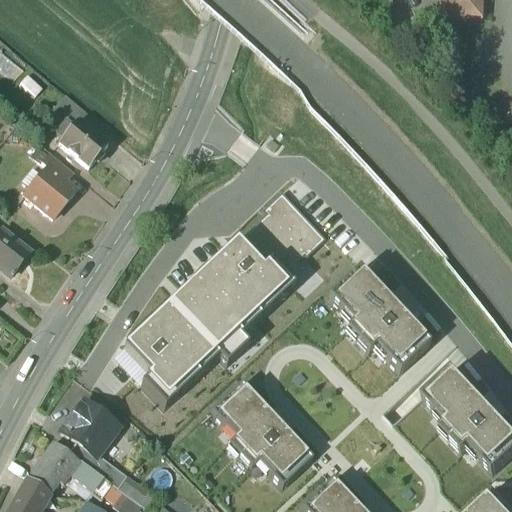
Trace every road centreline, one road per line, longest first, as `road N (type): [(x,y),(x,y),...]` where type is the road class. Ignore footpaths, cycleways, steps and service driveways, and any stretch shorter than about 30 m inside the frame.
road 1 (secondary): [(227,0),(441,212),(511,302)]
road 2 (secondary): [(193,107),(0,441)]
road 3 (residential): [(262,161),(309,173),(455,325),(511,399)]
road 4 (track): [(511,224),(413,110),(287,0)]
road 5 (residential): [(262,161),(155,271),(87,377)]
